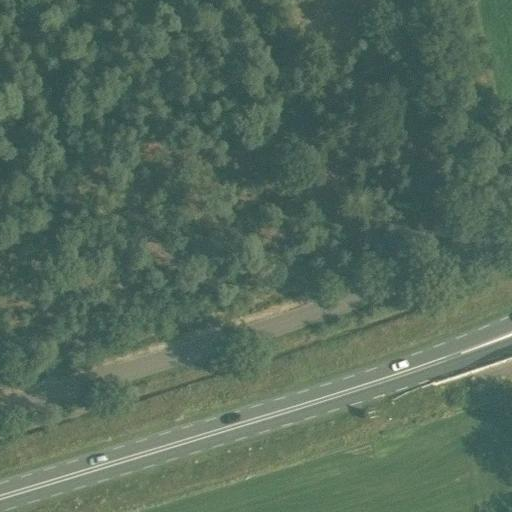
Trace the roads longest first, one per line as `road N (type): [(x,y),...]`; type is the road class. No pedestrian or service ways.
road 1 (unclassified): [(0,410),(299,317),(511,236)]
road 2 (primary): [(0,496),(353,389)]
road 3 (primary): [(511,323),(353,389)]
road 4 (primary): [(353,389),(511,344)]
